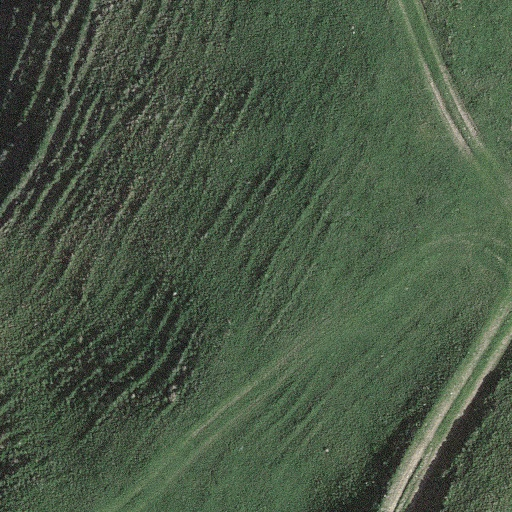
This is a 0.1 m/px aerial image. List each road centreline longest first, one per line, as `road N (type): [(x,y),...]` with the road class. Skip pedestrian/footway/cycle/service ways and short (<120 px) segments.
road 1 (track): [(511,312),(399,511)]
road 2 (track): [(408,0),(463,135),(511,201)]
